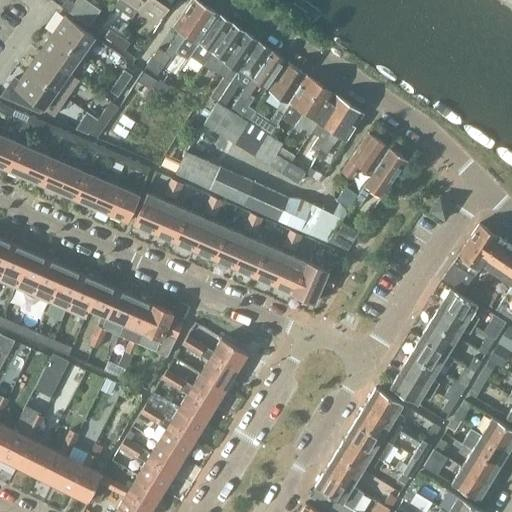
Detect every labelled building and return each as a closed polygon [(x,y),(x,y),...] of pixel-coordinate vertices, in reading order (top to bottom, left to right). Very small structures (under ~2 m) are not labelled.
[(132,18),(138,10),(144,0),(118,0),(114,6),(132,18)] [(144,0),(138,10),(156,23),(172,0),(144,0)] [(198,0),(191,0),(189,3),(173,26),(180,31),(165,53),(158,48),(145,67),(153,73),(157,75),(170,56),(175,49),(176,50),(185,35),(206,5),(198,0)] [(322,12),(304,0),(280,0),(314,24),(322,12)] [(68,12),(79,19),(84,11),(74,4),(68,12)] [(190,56),(198,43),(199,42),(218,14),(206,5),(185,35),(176,50),(175,49),(170,56),(175,60),(180,53),(188,59),(190,56)] [(84,11),(79,19),(89,26),(95,18),(84,11)] [(190,56),(203,65),(212,51),(232,23),(218,14),(199,42),(198,43),(190,56)] [(366,43),(327,15),(319,27),(358,54),(366,43)] [(65,17),(52,35),(81,55),(94,37),(65,17)] [(225,60),(245,32),(232,23),(212,51),(204,64),(212,69),(215,64),(221,68),(225,60)] [(109,28),(104,36),(114,44),(120,36),(109,28)] [(223,77),(210,97),(218,102),(232,78),(238,69),(258,41),(245,32),(225,60),(221,68),(217,73),(223,77)] [(52,35),(40,53),(69,73),(81,55),(52,35)] [(120,36),(114,44),(124,51),(130,43),(120,36)] [(239,84),(245,88),(252,78),(271,50),(258,41),(238,69),(232,78),(230,81),(219,100),(226,104),(239,84)] [(266,88),(285,60),(271,50),(252,78),(245,88),(240,94),(231,108),(249,119),(255,111),(255,110),(248,105),(254,96),(250,94),(258,82),(266,88)] [(79,80),(69,73),(40,53),(27,70),(66,98),(79,80)] [(269,91),(283,100),(270,120),(255,111),(249,119),(248,121),(259,127),(258,128),(268,134),(271,136),(277,125),(280,119),(288,104),(289,102),(306,75),(288,62),(269,91)] [(39,113),(42,108),(53,116),(66,98),(27,70),(19,81),(14,78),(1,97),(39,113)] [(117,81),(125,86),(132,75),(124,70),(117,81)] [(137,81),(149,89),(151,91),(157,81),(144,72),(137,81)] [(289,102),(288,104),(280,119),(294,128),(296,124),(304,112),(321,85),(306,75),(289,102)] [(125,86),(117,81),(110,91),(118,96),(125,86)] [(299,132),(301,127),(310,134),(311,132),(318,122),(335,94),(321,85),(304,112),(296,124),(294,128),(299,132)] [(311,132),(318,136),(312,145),(320,150),(326,141),(332,131),(349,104),(335,94),(318,122),(311,132)] [(0,101),(0,111),(9,116),(12,107),(0,101)] [(217,103),(204,123),(224,136),(238,115),(217,103)] [(346,141),(363,114),(349,104),(332,131),(326,141),(320,150),(327,154),(339,136),(346,141)] [(12,107),(9,116),(26,123),(30,115),(12,107)] [(98,120),(106,125),(113,115),(105,109),(98,120)] [(30,115),(26,123),(43,131),(47,122),(30,115)] [(238,115),(224,136),(235,143),(248,122),(238,115)] [(106,125),(98,120),(88,133),(98,137),(106,125)] [(47,122),(43,131),(61,138),(64,130),(47,122)] [(248,122),(235,143),(245,149),(258,128),(248,122)] [(258,128),(245,149),(255,155),(268,134),(258,128)] [(64,130),(61,138),(78,146),(82,137),(64,130)] [(342,171),(350,177),(358,165),(368,172),(387,145),(369,133),(342,171)] [(268,134),(255,155),(265,162),(272,151),(279,141),(268,134)] [(1,135),(0,137),(0,167),(6,170),(18,143),(1,135)] [(82,137),(78,146),(95,153),(99,145),(82,137)] [(18,143),(6,170),(24,177),(35,150),(18,143)] [(99,145),(95,153),(113,161),(116,152),(99,145)] [(365,185),(381,196),(407,159),(390,147),(365,185)] [(35,150),(24,177),(41,185),(53,158),(35,150)] [(186,151),(176,173),(187,178),(197,156),(186,151)] [(272,151),(265,162),(282,172),(288,162),(272,151)] [(116,152),(113,161),(130,168),(134,160),(116,152)] [(197,156),(187,178),(210,189),(220,167),(197,156)] [(53,158),(41,185),(58,192),(70,165),(53,158)] [(134,160),(130,168),(147,176),(151,167),(134,160)] [(288,162),(282,172),(299,183),(305,172),(288,162)] [(70,165),(58,192),(76,200),(87,173),(70,165)] [(220,167),(210,189),(232,199),(242,177),(220,167)] [(87,173),(76,200),(93,207),(104,180),(87,173)] [(242,177),(232,199),(244,204),(254,182),(242,177)] [(180,191),(183,183),(177,181),(171,178),(168,186),(180,191)] [(104,180),(93,207),(110,215),(122,188),(104,180)] [(254,182),(244,204),(255,209),(265,187),(254,182)] [(168,186),(164,194),(170,196),(176,199),(180,191),(168,186)] [(265,187),(255,209),(266,215),(276,192),(265,187)] [(122,188),(110,215),(128,223),(139,196),(122,188)] [(168,201),(147,192),(133,225),(154,234),(168,201)] [(276,192),(266,215),(278,220),(288,197),(276,192)] [(219,208),(222,201),(216,198),(211,195),(207,203),(219,208)] [(288,197),(278,220),(290,225),(301,199),(288,197)] [(430,211),(445,220),(454,206),(439,197),(430,211)] [(301,199),(290,225),(301,230),(312,204),(301,199)] [(188,209),(168,201),(154,234),(174,242),(188,209)] [(322,239),(328,242),(341,221),(340,221),(347,209),(339,202),(333,213),(334,214),(322,239)] [(207,203),(204,211),(210,213),(216,216),(219,208),(207,203)] [(312,204),(301,230),(311,235),(323,209),(312,204)] [(208,218),(188,209),(174,242),(194,251),(208,218)] [(311,235),(322,239),(334,214),(333,213),(333,214),(323,209),(311,235)] [(259,225),(262,218),(256,215),(250,213),(247,220),(259,225)] [(228,226),(208,218),(194,251),(213,259),(228,226)] [(247,220),(244,228),(250,230),(256,233),(259,225),(247,220)] [(341,221),(328,242),(347,250),(355,238),(359,232),(358,231),(341,221)] [(478,268),(481,263),(499,237),(479,223),(458,255),(478,268)] [(247,235),(228,226),(213,259),(233,268),(247,235)] [(298,242),(302,235),(296,232),(290,230),(286,237),(298,242)] [(267,244),(247,235),(233,268),(253,277),(267,244)] [(0,237),(0,275),(14,243),(0,237)] [(286,237),(283,245),(289,248),(295,250),(298,242),(286,237)] [(481,263),(497,274),(511,251),(511,245),(499,237),(481,263)] [(14,243),(0,275),(0,280),(16,287),(31,251),(14,243)] [(287,252),(267,244),(253,277),(273,285),(287,252)] [(31,251),(16,287),(33,295),(48,258),(31,251)] [(511,251),(497,274),(511,284),(511,251)] [(307,261),(287,252),(273,285),(293,294),(307,261)] [(48,258),(33,295),(50,302),(66,266),(48,258)] [(314,303),(322,284),(332,288),(336,279),(326,274),(328,270),(307,261),(293,294),(314,303)] [(66,266),(50,302),(67,310),(83,273),(66,266)] [(83,273),(67,310),(85,317),(89,308),(100,281),(83,273)] [(106,328),(101,326),(106,315),(118,288),(100,281),(89,308),(102,314),(97,324),(93,334),(102,338),(106,328)] [(106,328),(111,317),(124,323),(136,296),(118,288),(106,315),(101,326),(106,328)] [(450,288),(440,305),(474,326),(479,318),(472,313),(477,304),(450,288)] [(136,296),(124,323),(137,329),(133,340),(129,338),(124,350),(132,353),(138,341),(154,304),(136,296)] [(172,312),(169,320),(182,325),(190,307),(178,302),(172,312)] [(172,312),(154,304),(138,341),(156,349),(155,351),(167,357),(176,338),(182,325),(169,320),(172,312)] [(440,305),(430,321),(457,338),(462,329),(469,333),(474,326),(440,305)] [(496,316),(485,333),(495,339),(506,322),(496,316)] [(2,317),(0,322),(0,325),(16,333),(20,324),(2,317)] [(430,321),(420,337),(447,354),(457,338),(430,321)] [(20,324),(16,333),(33,340),(37,332),(20,324)] [(37,332),(33,340),(51,348),(54,339),(37,332)] [(93,334),(89,343),(93,345),(98,347),(102,338),(93,334)] [(196,341),(188,335),(182,344),(191,350),(196,341)] [(420,337),(410,354),(437,370),(447,354),(420,337)] [(205,346),(202,350),(235,371),(246,353),(221,338),(213,351),(205,346)] [(54,339),(51,348),(68,355),(72,347),(54,339)] [(205,346),(196,341),(191,350),(200,355),(202,350),(205,346)] [(202,350),(200,355),(208,359),(200,372),(225,388),(235,371),(202,350)] [(410,354),(400,370),(427,387),(437,370),(410,354)] [(175,375),(167,369),(161,378),(170,384),(175,375)] [(427,387),(400,370),(390,387),(417,403),(427,387)] [(184,380),(181,385),(214,405),(225,388),(200,372),(192,385),(184,380)] [(184,380),(175,375),(170,384),(179,389),(181,385),(184,380)] [(181,385),(179,389),(187,393),(179,406),(204,422),(214,405),(181,385)] [(375,387),(365,404),(392,421),(402,404),(375,387)] [(155,409),(146,403),(140,412),(149,418),(155,409)] [(382,437),(392,421),(365,404),(355,420),(382,437)] [(14,429),(0,456),(17,465),(26,448),(23,446),(27,436),(24,435),(29,423),(35,412),(40,415),(41,413),(26,405),(19,418),(14,429)] [(163,414),(161,419),(194,439),(204,422),(179,406),(171,419),(163,414)] [(155,409),(149,418),(158,423),(161,419),(163,414),(155,409)] [(29,423),(37,427),(43,416),(40,415),(35,412),(29,423)] [(511,428),(492,416),(482,433),(509,450),(511,444),(511,428)] [(161,419),(158,423),(166,427),(158,440),(183,456),(194,439),(161,419)] [(382,437),(355,420),(345,437),(372,453),(382,437)] [(0,456),(14,429),(0,422),(0,456)] [(24,435),(27,436),(31,438),(37,427),(29,423),(24,435)] [(403,428),(399,434),(417,445),(421,439),(403,428)] [(430,429),(424,440),(430,444),(437,433),(430,429)] [(64,441),(72,445),(78,434),(70,430),(64,441)] [(482,433),(472,449),(499,466),(509,450),(482,433)] [(31,438),(27,436),(23,446),(26,448),(17,465),(35,474),(49,447),(31,438)] [(134,443),(125,437),(120,446),(128,452),(134,443)] [(345,437),(335,453),(362,470),(372,453),(345,437)] [(417,445),(411,455),(420,460),(430,444),(424,440),(421,439),(417,445)] [(183,456),(158,440),(150,453),(142,448),(140,453),(173,473),(183,456)] [(59,452),(63,454),(66,456),(72,445),(64,441),(59,452)] [(142,448),(134,443),(128,452),(137,457),(140,453),(142,448)] [(35,474),(52,483),(61,465),(58,464),(63,454),(59,452),(49,447),(35,474)] [(472,449),(462,466),(489,482),(499,466),(472,449)] [(84,465),(92,469),(97,457),(89,453),(84,465)] [(173,473),(140,453),(137,457),(145,462),(137,475),(162,490),(173,473)] [(335,453),(325,469),(352,486),(362,470),(335,453)] [(52,483),(70,492),(84,465),(66,456),(63,454),(58,464),(61,465),(52,483)] [(411,455),(401,471),(402,472),(410,477),(420,460),(411,455)] [(84,465),(70,492),(88,501),(101,473),(92,469),(84,465)] [(489,482),(462,466),(452,482),(479,499),(489,482)] [(315,486),(342,503),(353,509),(363,492),(352,486),(325,469),(315,486)] [(402,472),(396,483),(404,487),(410,477),(402,472)] [(112,478),(102,473),(98,481),(107,486),(112,478)] [(121,483),(119,487),(152,507),(162,490),(137,475),(129,488),(121,483)] [(112,478),(107,486),(116,491),(119,487),(121,483),(112,478)] [(342,503),(315,486),(309,496),(334,511),(357,511),(353,509),(342,503)] [(148,511),(152,507),(119,487),(116,491),(124,496),(116,509),(121,511),(148,511)] [(447,511),(484,511),(450,491),(448,495),(455,500),(447,511)] [(298,511),(319,511),(305,503),(298,511)]
